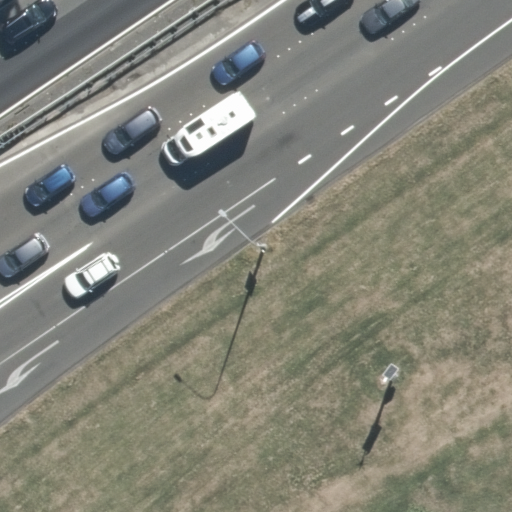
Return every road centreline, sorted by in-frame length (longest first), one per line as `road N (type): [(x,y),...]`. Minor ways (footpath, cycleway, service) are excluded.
road 1 (trunk): [(396,0),(0,270)]
road 2 (trunk): [(0,66),(101,0)]
